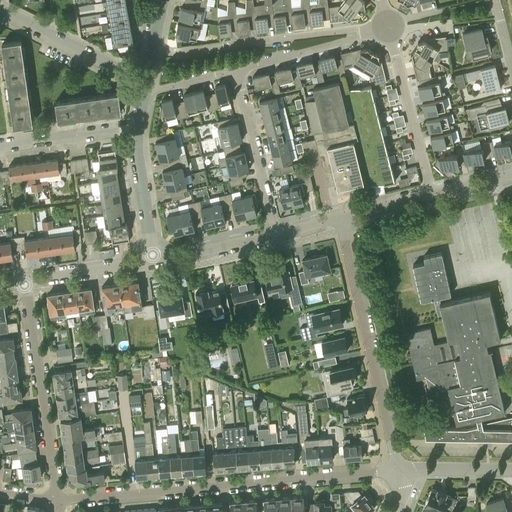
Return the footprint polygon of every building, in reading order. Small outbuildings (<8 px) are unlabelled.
[(109,12),(127,9),(125,0),(117,0),(108,2),(109,12)] [(231,31),(238,30),(236,13),(235,0),(228,1),(227,14),(217,15),(220,36),(230,35),(229,30),(231,30),(231,31)] [(249,28),(256,28),(254,11),(255,11),(253,0),(246,0),(246,12),(236,13),(238,30),(238,34),(248,32),(247,28),(249,28)] [(268,26),(274,25),(272,9),(273,9),(272,3),(272,0),(264,0),(264,9),(255,11),(254,11),(256,28),(256,31),(266,30),(266,26),(268,26)] [(286,24),(292,23),(293,23),(291,6),(290,0),(280,0),(280,2),(272,3),(273,9),(272,9),(274,25),(275,29),(284,28),(284,24),(286,23),(286,24)] [(290,0),(291,6),(293,23),(292,23),(293,27),(303,26),(302,21),(304,21),(304,22),(311,21),(309,4),(308,0),(290,0)] [(308,0),(309,4),(311,21),(311,25),(321,23),(320,19),(322,19),(330,18),(328,7),(328,6),(327,0),(308,0)] [(344,0),(341,5),(328,6),(328,7),(330,18),(330,21),(337,20),(337,21),(346,20),(346,18),(348,18),(348,17),(350,18),(357,17),(357,18),(361,12),(345,0),(344,0)] [(345,0),(361,12),(363,9),(366,7),(365,7),(364,0),(345,0)] [(181,7),(179,18),(185,19),(200,22),(202,11),(205,11),(206,5),(188,2),(187,8),(181,7)] [(111,23),(129,20),(127,9),(109,12),(111,23)] [(182,40),(182,41),(197,39),(199,28),(202,28),(203,22),(200,22),(185,19),(184,25),(178,24),(176,35),(182,36),(183,40),(182,40)] [(113,34),(130,31),(129,20),(111,23),(113,34)] [(472,59),(473,60),(488,56),(489,56),(487,52),(491,51),(489,41),(488,41),(485,42),(482,28),(463,33),(467,48),(469,47),(472,59)] [(130,31),(113,34),(115,44),(132,42),(130,31)] [(448,51),(447,44),(446,38),(439,39),(439,37),(430,38),(430,40),(428,40),(427,42),(425,41),(418,43),(418,42),(415,48),(432,59),(436,52),(448,51)] [(2,43),(5,64),(24,61),(21,40),(2,43)] [(344,68),(356,65),(362,69),(372,52),(367,47),(367,48),(360,50),(359,52),(358,51),(356,52),(356,50),(347,52),(347,53),(341,55),(342,58),(344,68)] [(422,79),(432,77),(432,76),(429,64),(432,59),(415,48),(413,51),(410,54),(411,54),(412,54),(413,61),(414,61),(415,65),(413,65),(415,74),(417,74),(417,76),(421,75),(422,79)] [(370,79),(372,85),(385,81),(383,75),(385,75),(383,66),(380,66),(379,62),(380,62),(378,55),(379,55),(379,54),(376,54),(372,52),(362,69),(363,69),(359,74),(368,79),(370,79)] [(322,71),(337,67),(340,77),(346,76),(344,68),(342,58),(336,60),(334,55),(318,59),(319,64),(320,64),(322,71)] [(8,85),(27,82),(24,61),(5,64),(8,85)] [(318,83),(324,81),(322,71),(320,64),(319,64),(314,66),(312,61),(296,65),(297,70),(298,70),(300,77),(316,73),(318,83)] [(482,77),(486,91),(501,88),(495,65),(485,67),(480,68),(462,73),(452,75),(459,88),(466,86),(465,81),(482,77)] [(296,88),(302,87),(300,77),(298,70),(297,70),(292,71),(291,66),(274,71),(276,76),(278,82),(294,78),(296,88)] [(274,94),(280,92),(278,82),(276,76),(270,77),(269,72),(252,76),(256,88),(272,84),(274,94)] [(421,97),(426,96),(441,92),(439,81),(442,81),(440,74),(432,76),(432,77),(422,79),(424,85),(418,87),(421,97)] [(8,85),(11,106),(30,103),(27,82),(8,85)] [(303,147),(317,144),(316,143),(332,140),(332,139),(356,133),(353,123),(349,124),(339,82),(313,88),(314,94),(305,96),(315,138),(302,142),(303,147)] [(221,107),(220,104),(230,102),(229,98),(230,98),(231,98),(229,89),(228,89),(227,90),(225,84),(215,86),(216,92),(210,93),(214,109),(221,107)] [(350,105),(375,99),(375,98),(374,98),(371,86),(371,85),(346,91),(346,92),(347,92),(350,105)] [(209,110),(214,109),(210,93),(205,95),(203,89),(193,92),(198,110),(208,107),(209,110)] [(425,114),(431,112),(446,108),(443,98),(446,97),(445,91),(441,92),(426,96),(428,102),(422,103),(425,114)] [(118,92),(97,95),(100,114),(121,111),(118,92)] [(189,112),(198,110),(193,92),(183,95),(185,100),(179,102),(183,117),(189,115),(189,112)] [(79,117),(100,114),(97,95),(76,98),(79,117)] [(262,112),(279,108),(277,97),(270,99),(260,101),(259,101),(262,112)] [(55,101),(58,120),(79,117),(76,98),(55,101)] [(177,119),(183,117),(179,102),(173,103),(172,98),(162,100),(163,106),(161,107),(161,106),(159,116),(159,117),(159,116),(165,115),(166,118),(176,116),(177,119)] [(377,112),(374,99),(375,99),(350,105),(354,119),(378,112),(377,112)] [(33,124),(30,103),(11,106),(14,126),(33,124)] [(485,127),(486,131),(503,126),(502,123),(509,122),(506,111),(505,111),(503,107),(502,108),(501,103),(485,107),(484,104),(469,108),(472,119),(485,116),(487,127),(485,127)] [(429,130),(435,129),(450,125),(447,114),(450,114),(449,107),(446,108),(431,112),(432,118),(426,120),(429,130)] [(265,123),(282,118),(279,108),(262,112),(265,123)] [(359,132),(381,126),(381,125),(381,126),(378,113),(378,112),(354,119),(354,120),(356,120),(359,132)] [(219,136),(239,131),(237,122),(231,124),(230,119),(233,118),(233,117),(217,121),(218,126),(217,127),(219,136)] [(267,133),(285,129),(282,118),(265,123),(267,133)] [(434,148),(433,147),(454,142),(451,131),(454,130),(453,124),(450,125),(435,129),(436,135),(430,136),(433,148),(434,148)] [(384,139),(381,127),(382,126),(381,126),(359,132),(361,141),(359,142),(360,146),(385,140),(385,139),(384,139)] [(270,144),(287,139),(285,129),(267,133),(270,144)] [(224,150),(240,147),(240,146),(237,147),(236,142),(241,140),(239,131),(219,136),(222,145),(223,145),(224,150)] [(158,151),(178,146),(175,137),(174,137),(173,132),(157,136),(160,136),(161,141),(155,142),(158,151)] [(316,143),(317,144),(327,186),(336,184),(337,190),(364,183),(363,181),(362,181),(362,180),(353,144),(353,143),(354,143),(353,141),(358,140),(356,133),(332,139),(332,140),(316,143)] [(272,154),(290,150),(287,139),(270,144),(272,154)] [(200,142),(204,155),(211,153),(210,150),(211,150),(208,140),(200,142)] [(388,153),(384,140),(385,140),(360,146),(363,159),(383,155),(388,153)] [(486,142),(490,158),(491,158),(491,157),(496,156),(496,157),(496,156),(511,152),(511,140),(494,145),(493,141),(486,142)] [(489,157),(489,158),(490,158),(486,142),(480,143),(481,148),(464,152),(463,152),(465,162),(465,163),(465,164),(477,161),(478,163),(484,161),(484,160),(485,160),(484,159),(484,158),(489,157)] [(164,165),(187,159),(186,153),(180,154),(178,146),(158,151),(160,160),(166,159),(167,164),(164,165)] [(220,167),(246,160),(244,151),(238,153),(237,148),(240,147),(224,150),(225,155),(224,156),(224,157),(218,158),(220,167)] [(465,163),(465,162),(463,152),(464,152),(463,152),(462,148),(456,149),(456,154),(435,159),(436,163),(434,165),(434,164),(433,165),(440,171),(441,170),(460,165),(459,165),(459,164),(465,163)] [(115,150),(98,153),(101,170),(116,168),(118,168),(115,151),(115,150)] [(276,165),(293,161),(290,150),(272,154),(275,166),(276,166),(276,165)] [(388,153),(383,155),(363,159),(367,173),(392,167),(392,166),(391,166),(388,154),(388,153)] [(61,179),(60,176),(67,175),(65,162),(58,163),(58,159),(45,160),(47,174),(48,180),(61,179)] [(168,170),(162,171),(165,180),(185,175),(183,167),(189,165),(187,159),(164,165),(164,166),(167,165),(168,170)] [(35,176),(39,175),(47,174),(45,160),(33,162),(35,176)] [(231,179),(242,177),(247,176),(247,175),(244,176),(243,171),(249,169),(246,160),(220,167),(222,174),(228,173),(229,174),(230,174),(231,179)] [(23,177),(35,176),(33,162),(21,164),(23,177)] [(10,179),(23,177),(21,164),(9,166),(9,170),(2,171),(4,184),(11,183),(10,179)] [(292,164),(278,168),(280,174),(294,170),(292,164)] [(394,180),(393,173),(392,172),(391,167),(392,167),(367,173),(368,177),(370,187),(395,181),(395,180),(394,180)] [(97,170),(99,182),(118,179),(116,168),(101,170),(97,170)] [(173,188),(174,193),(183,191),(187,190),(186,185),(187,184),(187,183),(193,181),(191,173),(185,175),(165,180),(167,189),(173,188)] [(303,175),(306,188),(313,186),(310,174),(303,175)] [(230,179),(231,186),(244,183),(242,177),(231,179),(230,179)] [(410,184),(409,180),(408,177),(398,179),(399,187),(410,184)] [(101,193),(120,190),(118,179),(99,182),(101,193)] [(97,180),(90,181),(92,192),(99,191),(97,180)] [(289,186),(294,205),(304,203),(304,202),(303,202),(302,195),(305,194),(302,183),(289,186)] [(283,208),(294,205),(289,186),(276,189),(279,201),(282,200),(283,207),(283,208)] [(103,204),(121,201),(120,190),(101,193),(103,204)] [(183,191),(174,193),(171,194),(172,200),(185,197),(184,191),(183,191)] [(236,219),(247,217),(242,198),(233,200),(232,194),(231,192),(225,194),(229,210),(234,209),(237,219),(236,219)] [(211,204),(216,224),(217,224),(218,225),(224,224),(224,223),(226,222),(226,221),(223,212),(229,210),(225,194),(218,196),(220,202),(211,204)] [(242,198),(247,217),(257,214),(255,206),(258,206),(255,194),(242,198)] [(214,225),(216,224),(211,204),(202,206),(200,200),(194,202),(197,218),(203,216),(205,226),(205,227),(208,226),(208,228),(214,226),(214,225)] [(104,215),(123,212),(121,201),(103,204),(104,215)] [(180,213),(185,232),(195,230),(195,229),(194,229),(192,219),(197,218),(194,202),(187,203),(189,210),(180,213)] [(125,223),(123,212),(104,215),(106,227),(110,226),(110,225),(125,223)] [(174,235),(185,232),(180,213),(166,216),(170,230),(173,229),(174,234),(174,235)] [(129,240),(126,222),(125,223),(110,225),(110,226),(112,243),(130,240),(129,240)] [(73,229),(73,232),(61,234),(63,251),(75,249),(74,242),(81,241),(80,228),(73,229)] [(63,251),(61,234),(49,236),(51,252),(63,251)] [(27,256),(39,254),(37,237),(25,239),(24,236),(17,237),(19,249),(26,248),(27,256)] [(39,254),(51,252),(49,236),(37,237),(39,254)] [(0,242),(0,251),(1,259),(13,258),(12,250),(19,249),(17,237),(10,237),(11,241),(0,242)] [(442,252),(424,256),(425,262),(413,264),(421,301),(433,298),(435,304),(438,316),(442,315),(448,340),(434,343),(430,327),(416,330),(405,332),(407,337),(416,379),(426,377),(431,399),(449,395),(456,423),(476,419),(478,424),(466,427),(423,426),(426,437),(481,438),(482,438),(482,440),(485,440),(485,438),(511,438),(511,416),(483,423),(481,417),(505,412),(501,397),(497,398),(492,377),(496,376),(498,375),(498,374),(496,375),(490,350),(492,349),(492,348),(488,350),(486,342),(500,339),(489,291),(441,302),(439,297),(451,294),(442,252)] [(307,275),(330,270),(329,265),(331,264),(330,258),(328,258),(326,254),(318,256),(318,255),(312,257),(303,259),(305,270),(299,271),(302,283),(309,282),(307,275)] [(269,292),(289,288),(292,304),(298,303),(302,302),(296,275),(290,277),(289,271),(286,272),(284,271),(280,272),(279,273),(276,274),(277,276),(271,277),(272,279),(267,280),(269,292)] [(246,279),(239,281),(239,282),(231,284),(235,300),(257,294),(259,302),(265,301),(260,281),(255,283),(254,279),(246,280),(246,279)] [(145,311),(146,317),(155,316),(153,304),(141,306),(140,296),(139,288),(138,281),(120,284),(124,310),(136,308),(137,312),(145,311)] [(117,311),(124,310),(120,284),(102,286),(103,294),(106,313),(117,311)] [(80,315),(95,313),(91,288),(77,290),(80,315)] [(219,290),(207,293),(206,291),(208,290),(208,289),(205,290),(205,289),(198,291),(199,292),(196,292),(197,295),(196,295),(200,313),(211,310),(211,312),(223,310),(223,312),(230,311),(225,290),(220,292),(219,290)] [(66,316),(71,316),(80,315),(77,290),(62,292),(66,316)] [(51,318),(66,316),(62,292),(48,294),(50,313),(51,313),(51,318)] [(161,314),(184,310),(185,316),(192,315),(190,300),(183,301),(182,295),(159,299),(160,309),(161,313),(161,314)] [(0,333),(18,330),(17,322),(6,323),(3,300),(0,300),(0,333)] [(339,307),(313,313),(315,324),(300,327),(303,340),(318,336),(316,330),(328,327),(328,328),(334,326),(333,326),(343,324),(342,319),(343,318),(341,311),(340,312),(339,307)] [(101,328),(100,318),(100,315),(93,316),(95,328),(101,328)] [(100,318),(101,328),(102,334),(109,333),(107,317),(100,318)] [(0,347),(15,346),(13,337),(1,339),(0,335),(0,347)] [(344,336),(322,342),(325,355),(347,350),(347,346),(348,346),(346,339),(345,340),(344,336)] [(0,359),(15,357),(13,346),(15,346),(0,347),(0,359)] [(57,356),(72,354),(71,347),(56,349),(57,356)] [(58,362),(73,360),(72,354),(57,356),(58,362)] [(278,366),(275,354),(266,356),(269,368),(278,366)] [(157,357),(158,367),(155,368),(156,374),(161,373),(161,367),(169,366),(168,355),(163,356),(157,357)] [(335,356),(318,360),(319,367),(337,363),(335,356)] [(0,370),(17,368),(15,357),(0,359),(0,370)] [(288,363),(287,357),(279,358),(281,365),(288,363)] [(56,383),(86,380),(84,367),(88,366),(87,360),(70,363),(71,369),(54,372),(56,383)] [(354,373),(356,373),(354,367),(353,368),(352,365),(329,371),(332,382),(325,383),(328,396),(344,392),(342,386),(352,383),(350,377),(355,376),(354,373)] [(0,381),(18,379),(19,379),(17,368),(0,370),(0,381)] [(117,374),(119,389),(128,388),(127,373),(117,374)] [(75,392),(74,386),(77,385),(77,387),(87,385),(87,386),(96,384),(95,378),(86,380),(56,383),(57,395),(75,392)] [(0,392),(19,390),(18,379),(0,381),(0,392)] [(153,384),(154,395),(163,394),(162,383),(153,384)] [(0,407),(2,407),(3,407),(3,402),(22,399),(21,389),(0,392),(0,407)] [(57,395),(59,406),(89,401),(88,390),(75,392),(57,395)] [(206,404),(208,428),(215,428),(213,404),(212,393),(206,393),(207,404),(206,404)] [(343,409),(345,415),(350,414),(356,413),(356,414),(362,413),(362,412),(367,410),(365,400),(366,400),(364,393),(358,395),(358,396),(355,397),(355,396),(353,396),(353,397),(347,399),(349,408),(343,409)] [(140,394),(129,395),(130,407),(141,406),(140,394)] [(328,408),(325,396),(314,399),(317,411),(328,408)] [(266,399),(259,397),(259,405),(267,405),(266,399)] [(297,409),(302,462),(320,460),(317,436),(310,437),(310,433),(309,433),(307,412),(306,412),(305,405),(306,405),(306,401),(285,400),(282,400),(282,403),(284,404),(284,405),(297,409)] [(67,418),(71,417),(82,416),(81,415),(96,413),(94,401),(89,401),(59,406),(60,415),(66,414),(67,418)] [(0,420),(3,420),(4,421),(32,417),(31,407),(13,410),(13,414),(3,415),(2,407),(0,407),(0,420)] [(190,423),(202,422),(201,410),(189,411),(190,423)] [(82,416),(71,417),(67,418),(61,419),(63,439),(101,433),(104,433),(103,426),(86,428),(86,430),(84,431),(82,416)] [(7,426),(8,431),(34,427),(32,417),(4,421),(4,427),(7,426)] [(143,421),(144,431),(146,443),(148,476),(160,475),(158,456),(154,457),(150,421),(143,421)] [(336,424),(338,445),(343,444),(344,458),(362,457),(362,449),(365,449),(365,443),(375,442),(373,434),(368,435),(359,436),(360,442),(350,443),(349,437),(344,438),(344,435),(343,422),(338,422),(336,422),(336,424)] [(326,436),(317,436),(320,460),(332,459),(331,445),(338,445),(336,424),(329,425),(329,427),(328,427),(328,433),(326,436)] [(0,438),(1,441),(1,443),(35,438),(34,427),(8,431),(9,436),(0,438)] [(281,431),(282,441),(282,446),(284,464),(295,463),(294,452),(299,452),(297,429),(287,430),(281,431)] [(108,432),(109,440),(123,439),(122,430),(108,432)] [(191,438),(194,471),(206,470),(204,452),(200,453),(197,430),(191,430),(192,438),(191,438)] [(135,459),(137,477),(148,476),(146,443),(144,431),(137,431),(139,443),(138,443),(140,458),(135,459)] [(236,468),(237,468),(236,449),(232,450),(231,435),(230,435),(230,431),(222,431),(223,436),(226,469),(231,468),(232,469),(235,468),(236,468)] [(266,466),(267,465),(272,465),(269,431),(265,432),(258,432),(259,448),(260,466),(263,465),(264,466),(266,466)] [(282,446),(282,441),(278,441),(277,431),(276,431),(269,431),(272,465),(277,464),(278,465),(281,465),(282,464),(284,464),(282,446)] [(180,473),(181,473),(183,473),(181,454),(177,454),(175,432),(167,432),(168,435),(171,474),(176,473),(178,473),(180,473)] [(101,433),(63,439),(65,449),(83,447),(83,446),(97,444),(97,439),(102,438),(101,433)] [(259,466),(260,466),(259,448),(255,448),(254,433),(253,433),(246,434),(249,467),(254,466),(255,467),(258,466),(259,466)] [(244,467),(249,467),(246,434),(239,434),(240,440),(236,440),(237,449),(236,449),(237,468),(240,467),(241,468),(243,468),(244,467)] [(166,474),(171,474),(168,435),(161,435),(162,441),(161,441),(162,452),(158,452),(159,456),(158,456),(160,475),(162,474),(163,475),(165,475),(166,474)] [(221,469),(226,469),(223,436),(216,436),(217,451),(213,451),(214,470),(216,470),(217,470),(220,470),(221,469)] [(5,449),(18,447),(18,450),(37,448),(35,438),(1,443),(2,449),(5,449)] [(183,473),(194,471),(191,438),(184,439),(185,449),(181,450),(181,454),(183,473)] [(110,453),(124,451),(123,443),(109,445),(110,453)] [(67,460),(99,455),(98,448),(86,450),(83,452),(83,447),(65,449),(67,460)] [(22,459),(37,457),(36,451),(21,453),(22,459)] [(124,451),(110,453),(112,463),(126,462),(124,451)] [(99,455),(67,460),(68,470),(86,467),(85,462),(87,463),(100,461),(99,455)] [(23,466),(38,464),(37,457),(22,459),(23,466)] [(38,464),(23,466),(25,481),(33,480),(33,478),(41,477),(39,463),(38,464)] [(12,467),(4,466),(3,480),(10,481),(12,467)] [(74,483),(105,480),(104,471),(88,473),(87,467),(86,467),(68,470),(69,479),(74,483)] [(441,511),(443,511),(444,511),(445,509),(450,511),(451,511),(457,500),(450,497),(451,496),(445,494),(446,492),(438,489),(437,490),(432,488),(431,490),(431,489),(424,505),(425,505),(441,511)] [(362,496),(358,491),(343,492),(352,504),(350,505),(354,511),(367,511),(374,507),(364,494),(362,496)] [(333,507),(340,506),(339,492),(331,493),(330,498),(332,499),(333,507)] [(305,511),(304,495),(291,497),(292,511),(305,511)] [(277,498),(278,511),(292,511),(291,497),(277,498)] [(507,511),(503,497),(486,503),(489,511),(507,511)] [(278,511),(277,498),(264,499),(264,511),(278,511)] [(257,511),(257,510),(256,500),(243,501),(244,511),(257,511)] [(244,511),(243,501),(230,502),(231,511),(244,511)] [(314,502),(315,505),(309,505),(309,511),(331,511),(331,504),(324,504),(323,501),(314,502)] [(15,511),(15,504),(6,503),(6,504),(5,511),(15,511)] [(222,511),(222,503),(209,504),(209,511),(222,511)]
